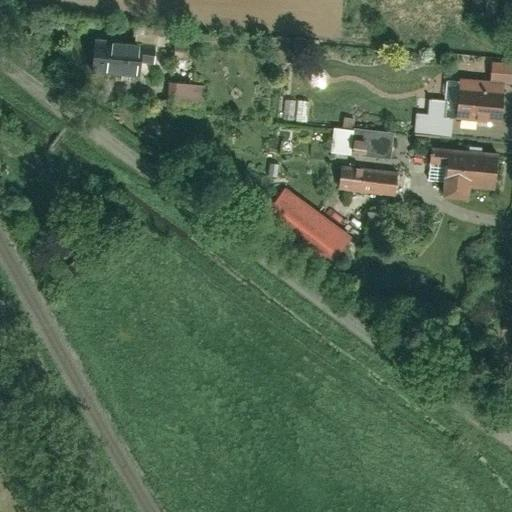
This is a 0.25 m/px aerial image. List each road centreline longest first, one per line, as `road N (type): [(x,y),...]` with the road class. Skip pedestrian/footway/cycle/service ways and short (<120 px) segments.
road 1 (residential): [(511,434),(496,433),(0,78)]
road 2 (unclassified): [(0,310),(108,511)]
